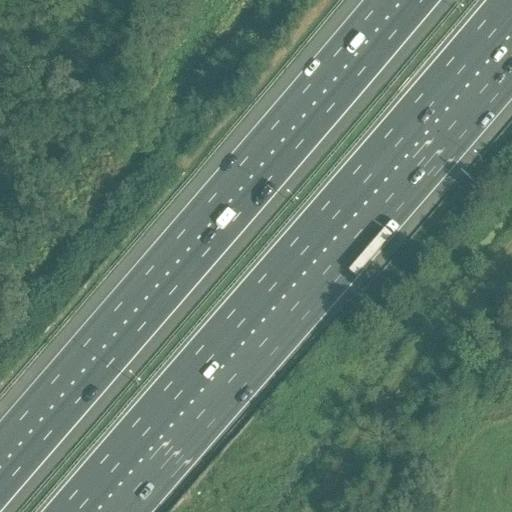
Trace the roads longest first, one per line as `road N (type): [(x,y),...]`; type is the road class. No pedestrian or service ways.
road 1 (motorway): [(67,511),(510,0)]
road 2 (motorway): [(421,0),(0,490)]
road 3 (track): [(313,511),(332,470),(405,370),(511,248)]
